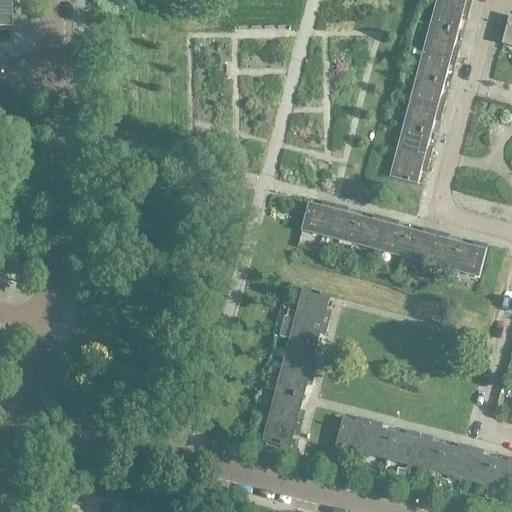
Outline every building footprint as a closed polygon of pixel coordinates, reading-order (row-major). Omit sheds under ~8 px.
[(0,0),(0,11),(9,11),(8,0),(0,0)] [(469,0),(439,0),(439,2),(470,10),(472,1),(469,0)] [(467,20),(470,10),(439,2),(432,27),(458,34),(462,18),(467,20)] [(0,31),(9,32),(9,11),(0,11),(0,31)] [(511,45),(511,18),(509,18),(503,43),(511,45)] [(453,50),(458,34),(432,27),(425,53),(457,61),(459,51),(453,50)] [(454,70),(457,61),(425,53),(419,78),(444,84),(449,69),(454,70)] [(440,100),(444,84),(419,78),(412,103),(443,111),(446,102),(440,100)] [(441,121),(443,111),(412,103),(405,128),(431,135),(435,119),(441,121)] [(427,151),(431,135),(405,128),(399,154),(430,162),(432,153),(427,151)] [(417,186),(422,170),(427,171),(430,162),(399,154),(392,180),(417,186)] [(327,237),(336,206),(326,203),(325,209),(309,205),(302,230),(327,237)] [(353,244),(359,218),(344,214),(345,208),(336,206),(327,237),(353,244)] [(378,251),(386,219),(377,217),(375,222),(359,218),(353,244),(378,251)] [(403,257),(410,232),(394,227),(396,222),(386,219),(378,251),(403,257)] [(428,264),(437,233),(427,230),(426,236),(410,232),(403,257),(428,264)] [(453,271),(460,245),(445,241),(446,235),(437,233),(428,264),(453,271)] [(479,278),(488,246),(478,244),(476,249),(460,245),(453,271),(479,278)] [(324,314),(328,297),(302,290),(296,316),(327,325),(329,315),(324,314)] [(324,334),(327,325),(296,316),(289,341),(315,348),(319,332),(324,334)] [(311,364),(315,348),(289,341),(282,367),(314,375),(316,366),(311,364)] [(311,384),(314,375),(282,367),(276,392),(301,399),(306,383),(311,384)] [(297,415),(301,399),(276,392),(269,417),(300,425),(303,416),(297,415)] [(288,450),(292,433),(298,435),(300,425),(269,417),(262,443),(288,450)] [(362,453),(370,421),(361,419),(360,424),(343,420),(336,446),(362,453)] [(387,459),(394,434),(378,429),(380,424),(370,421),(362,453),(387,459)] [(413,466),(421,435),(411,432),(410,438),(394,434),(387,459),(413,466)] [(438,473),(445,447),(429,443),(430,437),(421,435),(413,466),(438,473)] [(463,479),(472,448),(462,446),(461,451),(445,447),(438,473),(463,479)] [(489,486),(495,460),(479,456),(481,451),(472,448),(463,479),(489,486)] [(511,492),(511,461),(511,465),(495,460),(489,486),(511,492)]
